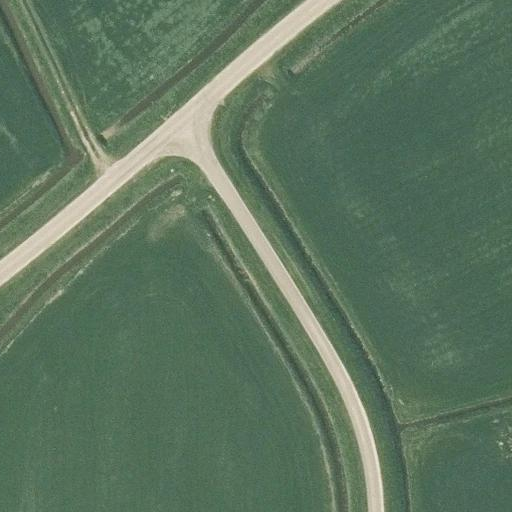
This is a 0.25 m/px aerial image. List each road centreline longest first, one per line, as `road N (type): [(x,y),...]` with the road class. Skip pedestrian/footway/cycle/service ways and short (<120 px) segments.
road 1 (unclassified): [(374,511),(361,433),(328,352),(180,121)]
road 2 (tertiary): [(0,274),(180,121)]
road 3 (tertiary): [(180,121),(324,0)]
